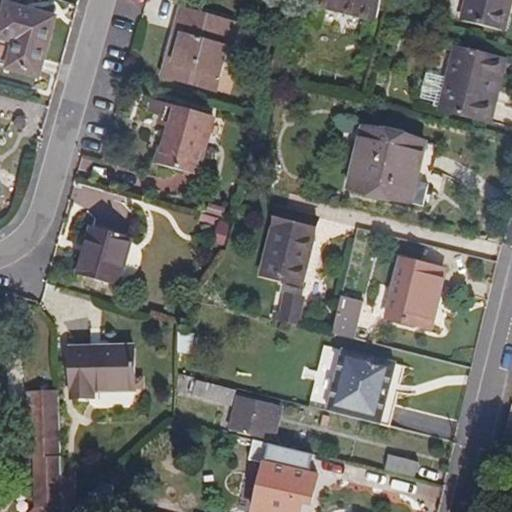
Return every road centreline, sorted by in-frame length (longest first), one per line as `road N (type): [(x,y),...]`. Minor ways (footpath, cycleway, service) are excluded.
road 1 (residential): [(105,0),(38,215),(19,243),(0,252)]
road 2 (residential): [(511,302),(461,511)]
